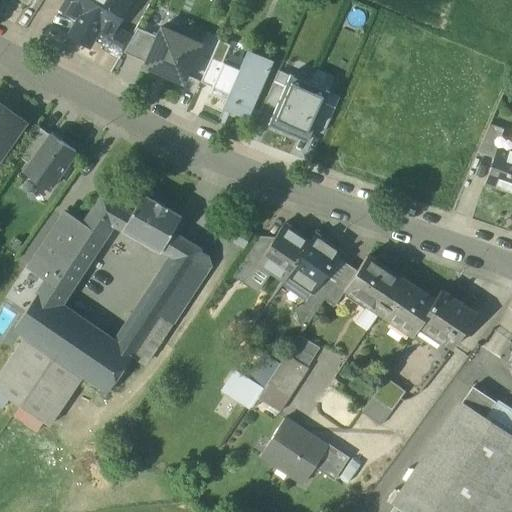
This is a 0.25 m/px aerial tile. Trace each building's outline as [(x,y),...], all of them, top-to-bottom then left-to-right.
[(67,0),(61,10),(78,20),(72,30),(92,41),(94,37),(104,42),(109,35),(110,36),(115,27),(116,27),(130,1),(128,0),(67,0)] [(116,27),(115,27),(110,36),(109,35),(104,42),(102,47),(121,58),(124,52),(133,37),(116,27)] [(183,84),(200,45),(161,28),(157,37),(146,63),(144,67),(183,84)] [(146,63),(157,37),(138,29),(133,37),(124,52),(146,63)] [(219,40),(201,83),(211,87),(222,62),(230,45),(220,41),(219,40)] [(248,53),(240,70),(222,62),(211,87),(209,93),(227,101),(233,103),(231,109),(246,116),(256,91),(260,93),(262,84),(260,83),(269,62),(248,53)] [(275,109),(290,75),(279,71),(265,104),(275,109)] [(268,125),(288,133),(309,84),(290,75),(275,109),(268,125)] [(329,93),(309,84),(288,133),(307,142),(314,126),(329,93)] [(314,126),(325,131),(340,98),(329,93),(314,126)] [(350,103),(333,144),(377,160),(394,120),(350,103)] [(0,158),(25,123),(9,112),(6,115),(1,111),(3,108),(0,106),(0,158)] [(503,130),(490,125),(478,152),(493,157),(497,147),(503,130)] [(50,136),(39,128),(19,157),(29,165),(50,136)] [(53,138),(50,136),(29,165),(24,173),(48,191),(76,152),(61,141),(60,143),(53,138)] [(511,152),(497,147),(493,157),(484,183),(511,192),(511,152)] [(132,213),(122,230),(161,252),(172,232),(181,217),(166,209),(142,195),(132,213)] [(132,213),(102,196),(91,212),(111,223),(122,230),(132,213)] [(64,213),(30,267),(47,279),(37,294),(56,306),(111,223),(91,212),(83,225),(64,213)] [(284,224),(275,237),(268,247),(257,264),(258,264),(284,282),(288,275),(287,275),(310,242),(309,241),(284,224)] [(185,241),(172,232),(161,252),(173,259),(185,241)] [(310,242),(287,275),(288,275),(312,292),(313,292),(325,275),(340,253),(314,235),(309,241),(310,242)] [(258,240),(233,276),(244,284),(258,264),(257,264),(268,247),(258,240)] [(173,259),(115,347),(130,357),(158,316),(201,251),(201,250),(185,241),(173,259)] [(201,251),(158,316),(172,325),(174,325),(216,260),(201,251)] [(357,271),(345,289),(346,290),(413,335),(420,325),(419,325),(435,302),(434,302),(367,256),(357,271)] [(347,264),(335,281),(335,282),(323,299),(334,307),(346,290),(345,289),(357,271),(347,264)] [(325,275),(313,292),(312,292),(303,305),(314,312),(323,299),(335,282),(335,281),(325,275)] [(475,315),(447,296),(441,292),(434,302),(435,302),(419,325),(420,325),(448,344),(453,348),(475,315)] [(56,306),(37,294),(15,328),(26,335),(56,356),(63,360),(62,361),(84,375),(108,391),(130,357),(115,347),(56,306)] [(172,325),(158,316),(130,357),(145,367),(172,325)] [(484,348),(500,355),(508,338),(492,331),(484,348)] [(63,360),(56,356),(26,335),(0,373),(0,393),(48,426),(84,375),(62,361),(63,360)] [(301,337),(288,357),(308,370),(321,351),(301,337)] [(288,357),(286,355),(278,367),(257,399),(279,413),(308,370),(288,357)] [(251,407),(278,367),(265,358),(249,380),(237,371),(224,389),(251,407)] [(381,427),(405,392),(385,378),(361,413),(381,427)] [(462,403),(485,418),(496,403),(473,387),(462,403)] [(485,418),(462,403),(435,444),(395,506),(403,511),(504,511),(511,500),(511,435),(505,431),(485,418)] [(327,446),(308,435),(309,434),(303,429),(302,430),(284,418),(259,457),(289,476),(290,475),(304,484),(314,468),(328,447),(327,446)] [(349,458),(328,444),(327,446),(328,447),(314,468),(334,481),(349,458)]
